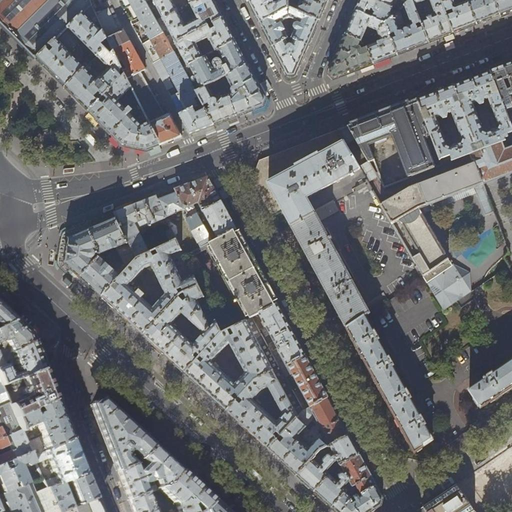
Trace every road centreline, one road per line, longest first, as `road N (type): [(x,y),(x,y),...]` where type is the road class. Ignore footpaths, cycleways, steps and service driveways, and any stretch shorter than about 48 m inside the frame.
road 1 (residential): [(209,152),(405,503)]
road 2 (secondary): [(82,329),(280,511)]
road 3 (residential): [(82,329),(60,356),(58,372),(114,511)]
road 4 (tertiary): [(511,36),(324,109)]
road 5 (tertiary): [(209,152),(59,202),(19,200)]
road 6 (residential): [(405,503),(511,432)]
